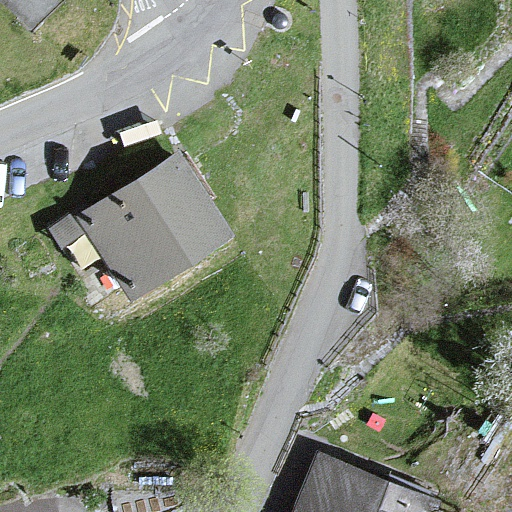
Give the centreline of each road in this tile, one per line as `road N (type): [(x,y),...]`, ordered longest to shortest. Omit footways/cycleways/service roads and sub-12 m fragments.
road 1 (residential): [(231,511),(340,234),(342,0)]
road 2 (tertiary): [(174,51),(0,133)]
